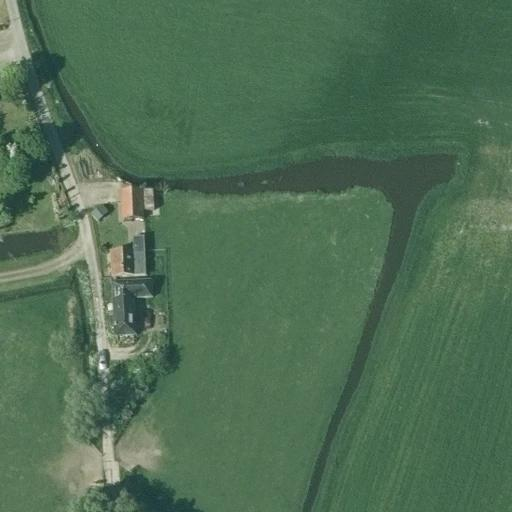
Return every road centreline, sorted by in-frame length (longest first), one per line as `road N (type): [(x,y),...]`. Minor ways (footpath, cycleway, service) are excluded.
road 1 (unclassified): [(87,244),(8,0)]
road 2 (track): [(109,474),(87,244)]
